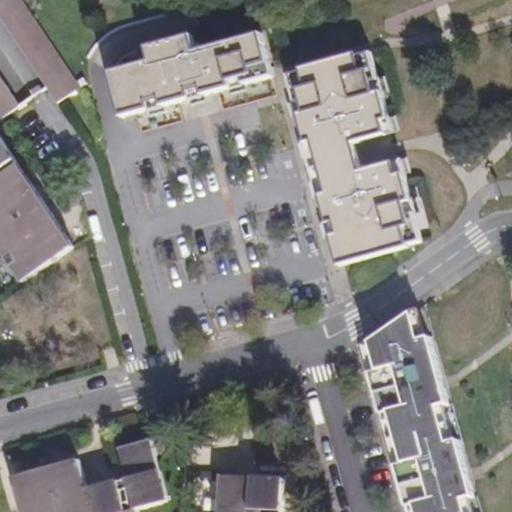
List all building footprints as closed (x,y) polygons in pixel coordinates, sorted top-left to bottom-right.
[(89,80),(34,0),(0,0),(65,96),(89,80)] [(340,4),(322,9),(324,14),(342,9),(340,4)] [(151,55),(122,63),(132,107),(158,100),(173,96),(199,89),(213,85),(240,78),(255,74),(281,67),(270,23),(204,42),(200,27),(145,41),(151,55)] [(379,44),(300,66),(307,92),(311,106),(318,131),(322,146),(327,145),(364,134),(370,133),(369,132),(401,123),(397,109),(389,82),(386,70),(379,44)] [(28,98),(0,56),(0,106),(5,114),(28,98)] [(394,68),(386,70),(389,82),(398,80),(394,68)] [(255,74),(240,78),(241,85),(257,81),(255,74)] [(213,85),(199,89),(201,96),(215,92),(213,85)] [(307,92),(299,94),(302,108),(311,106),(307,92)] [(173,96),(158,100),(160,108),(175,104),(173,96)] [(404,107),(397,109),(401,123),(408,121),(404,107)] [(7,127),(0,131),(0,227),(32,275),(84,239),(7,127)] [(318,131),(309,134),(313,149),(322,146),(318,131)] [(364,134),(327,145),(334,170),(372,160),(368,148),(364,134)] [(416,150),(409,152),(413,166),(420,164),(416,150)] [(334,170),(329,172),(333,187),(340,213),(344,227),(351,252),(430,231),(422,204),(424,204),(420,191),(413,166),(409,152),(378,160),(377,158),(372,160),(334,170)] [(329,172),(321,174),(325,189),(333,187),(329,172)] [(427,189),(420,191),(424,204),(431,202),(427,189)] [(344,227),(340,213),(332,216),(336,229),(344,227)] [(411,300),(403,302),(404,304),(411,330),(419,328),(411,300)] [(460,511),(455,489),(463,487),(466,486),(462,469),(457,471),(454,461),(459,459),(450,430),(447,431),(438,433),(429,398),(437,396),(441,394),(436,378),(432,379),(429,368),(434,367),(423,326),(419,328),(411,330),(404,304),(363,333),(363,335),(371,360),(363,363),(371,391),(377,389),(380,400),(374,402),(376,410),(384,408),(397,452),(389,454),(397,484),(403,482),(406,492),(400,494),(402,502),(410,500),(413,511),(460,511)] [(363,335),(356,337),(363,363),(371,360),(363,335)] [(374,402),(380,400),(377,389),(371,391),(374,402)] [(437,396),(429,398),(438,433),(447,431),(437,396)] [(389,454),(397,452),(384,408),(376,410),(389,454)] [(132,511),(130,502),(161,493),(144,432),(112,441),(121,470),(111,473),(81,482),(72,451),(34,463),(5,471),(16,511),(132,511)] [(277,470),(213,468),(211,511),(275,511),(276,499),(277,470)] [(406,492),(403,482),(397,484),(400,494),(406,492)] [(469,511),(463,487),(455,489),(460,511),(469,511)] [(413,511),(410,500),(402,502),(404,511),(413,511)]
